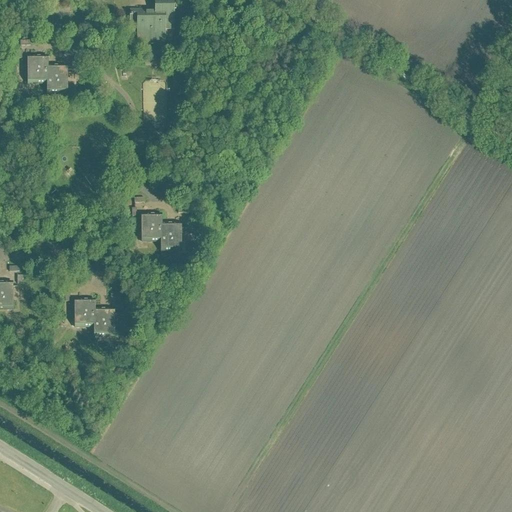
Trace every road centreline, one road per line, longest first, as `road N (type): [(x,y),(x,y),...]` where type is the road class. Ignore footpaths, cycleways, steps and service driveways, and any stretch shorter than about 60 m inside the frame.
road 1 (track): [(511,58),(225,511)]
road 2 (tertiary): [(0,445),(103,511)]
